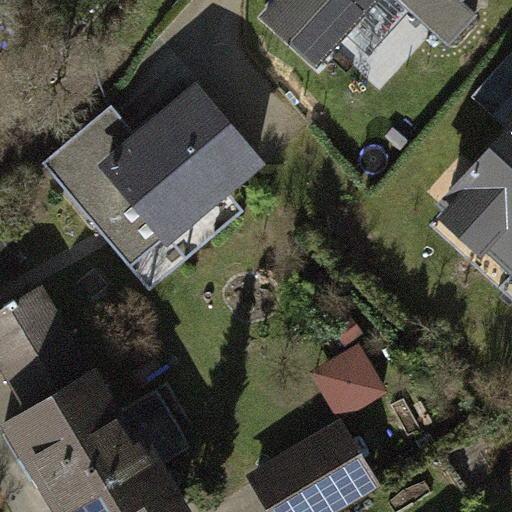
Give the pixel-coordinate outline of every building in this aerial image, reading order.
[(282,0),(263,21),(317,71),(383,0),(282,0)] [(482,22),(467,6),(472,0),(400,0),(453,51),(482,22)] [(201,88),(99,170),(165,252),(267,170),(201,88)] [(511,142),(447,208),(511,271),(511,142)] [(58,290),(0,324),(0,341),(39,407),(24,416),(81,511),(213,511),(219,509),(131,362),(108,375),(58,290)] [(344,416),(390,396),(372,354),(326,375),(344,416)] [(349,417),(255,470),(279,511),(345,511),(389,488),(349,417)]
